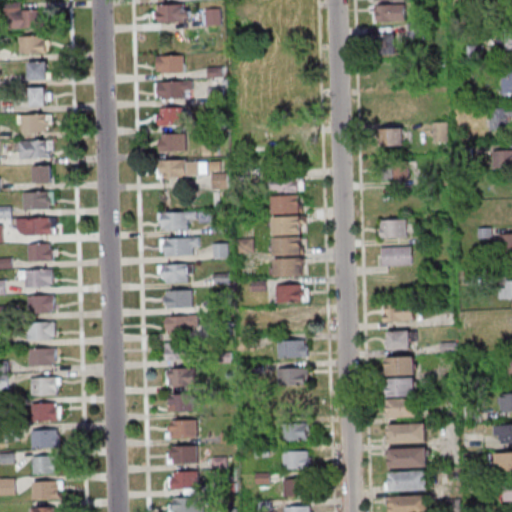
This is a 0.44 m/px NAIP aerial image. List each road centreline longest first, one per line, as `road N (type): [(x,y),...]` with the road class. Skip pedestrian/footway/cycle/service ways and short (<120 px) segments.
road 1 (residential): [(117,511),(102,0)]
road 2 (residential): [(350,511),(337,0)]
